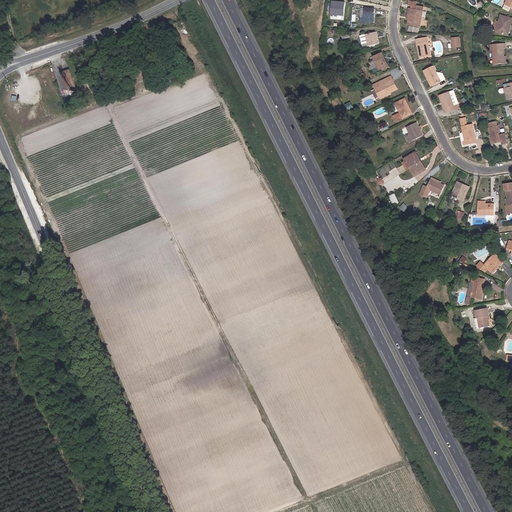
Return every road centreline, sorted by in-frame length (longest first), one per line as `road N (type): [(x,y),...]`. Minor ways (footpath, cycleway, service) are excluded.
road 1 (motorway): [(487,511),(228,0)]
road 2 (motorway): [(210,0),(469,511)]
road 3 (primary): [(0,137),(157,511)]
road 4 (residential): [(402,0),(399,33),(460,161),(482,169),(511,165)]
road 5 (tertiary): [(174,0),(19,62)]
